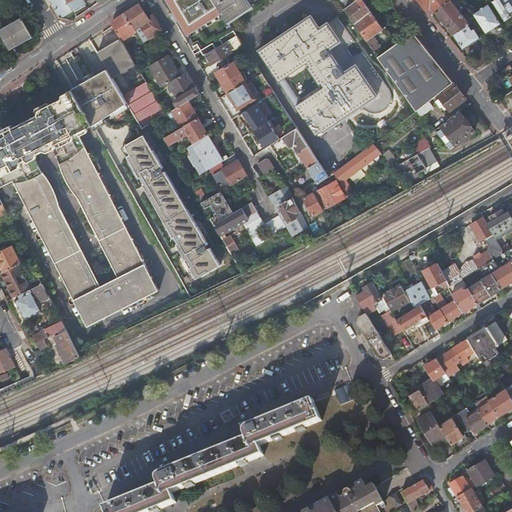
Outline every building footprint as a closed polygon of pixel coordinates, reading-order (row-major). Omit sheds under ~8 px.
[(48,0),(57,18),(86,4),(84,0),(48,0)] [(222,12),(213,0),(167,0),(188,34),(222,12)] [(213,0),(222,12),(229,23),(252,7),(247,0),(356,0),(357,0),(213,0)] [(348,7),(345,10),(367,41),(379,57),(396,44),(364,0),(357,0),(348,7)] [(436,13),(452,1),(451,0),(420,0),(427,9),(431,7),(436,12),(436,13)] [(506,21),(511,16),(511,0),(495,0),(493,2),(506,21)] [(469,25),(473,22),(467,13),(464,15),(452,1),(436,13),(454,35),(455,34),(469,25)] [(502,24),(489,4),(474,14),(487,33),(502,24)] [(140,5),(125,14),(135,29),(140,26),(149,39),(162,30),(154,15),(149,19),(140,5)] [(112,23),(112,24),(121,38),(122,41),(136,32),(135,29),(125,14),(112,23)] [(390,91),(389,88),(362,51),(354,58),(347,48),(355,42),(338,17),(321,29),(312,16),(259,51),(305,119),(306,119),(317,135),(324,131),(324,132),(362,106),(364,108),(366,110),(368,112),(371,113),(373,113),(376,113),(379,113),(381,112),(385,111),(388,108),(390,105),(391,102),(392,98),(391,95),(390,91)] [(22,18),(0,30),(11,50),(33,37),(22,18)] [(473,30),(469,25),(455,34),(464,48),(481,37),(475,29),(473,30)] [(226,42),(237,36),(234,30),(220,39),(223,44),(226,42)] [(396,44),(379,57),(384,64),(417,111),(443,91),(454,82),(433,56),(414,32),(401,41),(396,44)] [(232,52),(243,45),(237,36),(226,42),(232,52)] [(232,52),(226,42),(223,44),(216,48),(206,54),(211,64),(232,52)] [(206,54),(216,48),(213,43),(201,50),(204,56),(206,54)] [(155,62),(149,66),(162,87),(169,83),(181,76),(168,54),(155,62)] [(470,63),(476,70),(488,63),(483,55),(470,63)] [(223,83),(241,72),(235,63),(217,73),(223,83)] [(113,78),(107,69),(81,84),(77,86),(73,89),(74,90),(76,93),(94,125),(94,126),(98,123),(128,104),(123,95),(113,78)] [(178,100),(196,89),(187,72),(181,76),(169,83),(178,100)] [(229,93),(247,83),(241,72),(223,83),(229,93)] [(454,82),(443,91),(446,94),(435,101),(441,109),(443,108),(445,110),(448,109),(450,111),(467,98),(454,82)] [(248,85),(247,83),(229,93),(238,109),(256,99),(254,95),(256,93),(250,83),(248,85)] [(76,93),(74,90),(66,94),(65,95),(64,98),(65,99),(67,98),(76,93)] [(254,147),(258,153),(272,144),(284,137),(297,128),(274,92),(265,98),(270,107),(267,109),(273,118),(276,116),(284,128),(254,147)] [(511,92),(501,100),(505,105),(511,100),(511,92)] [(0,188),(6,186),(14,182),(88,327),(159,291),(80,135),(78,133),(83,130),(88,127),(94,125),(76,93),(67,98),(65,99),(60,101),(52,105),(41,111),(39,115),(33,119),(41,135),(40,135),(41,137),(42,137),(48,149),(52,147),(60,162),(61,164),(62,167),(62,169),(63,172),(64,174),(65,177),(66,177),(70,186),(71,188),(78,197),(101,242),(102,243),(103,245),(104,246),(105,247),(106,248),(107,250),(108,251),(109,252),(109,253),(110,255),(111,257),(112,259),(113,260),(114,262),(115,264),(116,266),(117,268),(117,270),(118,271),(118,273),(119,274),(119,276),(120,278),(102,287),(100,285),(99,284),(98,282),(96,280),(95,278),(95,277),(94,276),(93,275),(92,273),(91,272),(91,270),(90,269),(89,268),(88,266),(86,260),(84,251),(61,207),(58,196),(55,190),(54,188),(54,186),(53,185),(52,183),(51,181),(50,180),(44,172),(43,171),(35,156),(36,155),(30,143),(31,143),(29,141),(20,125),(14,128),(13,125),(6,129),(0,131),(0,188)] [(172,111),(182,127),(198,118),(189,101),(172,111)] [(37,111),(39,115),(41,111),(52,105),(51,104),(48,104),(38,108),(37,111)] [(460,111),(441,126),(443,128),(438,132),(451,150),(463,141),(465,143),(468,140),(467,138),(475,131),(460,111)] [(182,127),(164,137),(168,145),(189,134),(193,141),(190,142),(191,144),(208,135),(198,118),(182,127)] [(89,128),(88,127),(83,130),(78,133),(80,135),(85,133),(88,131),(89,128)] [(297,128),(284,137),(290,148),(295,146),(309,168),(319,162),(317,158),(297,128)] [(191,268),(197,278),(220,265),(210,247),(209,248),(207,244),(208,244),(166,171),(165,171),(163,167),(164,167),(145,134),(127,145),(132,154),(129,156),(141,178),(142,177),(146,183),(144,184),(147,189),(174,238),(176,237),(179,243),(178,244),(180,248),(186,258),(188,257),(193,267),(191,268)] [(208,135),(191,144),(188,147),(192,155),(196,152),(202,161),(196,165),(201,174),(209,169),(222,161),(228,158),(227,155),(222,157),(208,135)] [(425,139),(414,147),(418,154),(397,166),(407,179),(427,168),(429,172),(441,166),(425,139)] [(352,148),(358,156),(366,149),(360,142),(352,148)] [(389,149),(382,153),(387,162),(394,158),(389,149)] [(266,159),(258,163),(265,175),(276,168),(270,159),(266,159)] [(225,188),(247,175),(238,160),(225,168),(222,161),(209,169),(217,182),(221,180),(225,188)] [(319,162),(309,168),(319,184),(329,177),(320,162),(319,162)] [(337,181),(319,191),(328,207),(345,197),(337,181)] [(289,222),(303,215),(295,199),(287,185),(273,193),(289,222)] [(201,188),(195,191),(199,197),(205,194),(201,188)] [(314,215),(324,210),(315,193),(312,188),(306,192),(309,196),(305,198),(314,215)] [(216,216),(211,218),(214,223),(228,216),(224,208),(229,205),(221,191),(206,200),(216,216)] [(228,216),(214,223),(232,254),(239,250),(230,234),(226,237),(224,233),(244,221),(257,243),(264,240),(257,227),(264,224),(270,234),(285,226),(279,215),(264,223),(252,202),(228,216)] [(511,225),(503,212),(497,215),(491,219),(498,232),(511,225)] [(483,266),(486,264),(494,260),(502,255),(504,254),(501,249),(484,218),(472,225),(476,233),(481,241),(486,239),(489,244),(489,251),(481,255),(480,253),(473,256),(475,259),(473,261),(467,261),(459,271),(456,264),(443,273),(448,281),(448,283),(450,287),(463,279),(471,274),(476,271),(483,266)] [(20,263),(22,262),(13,246),(0,251),(0,262),(4,271),(20,263)] [(508,259),(511,255),(511,248),(510,250),(504,254),(502,255),(504,258),(508,259)] [(492,274),(501,289),(511,282),(511,281),(511,261),(500,269),(494,260),(486,264),(488,267),(492,274)] [(13,298),(20,294),(32,288),(20,263),(4,271),(1,272),(11,291),(10,292),(13,298)] [(433,288),(448,281),(443,273),(438,264),(431,267),(424,271),(432,287),(433,288)] [(476,271),(481,280),(489,276),(485,269),(483,266),(476,271)] [(477,283),(481,280),(476,271),(471,274),(477,283)] [(496,292),(501,289),(492,274),(489,276),(481,280),(491,295),(496,292)] [(485,299),(491,295),(481,280),(477,283),(474,284),(469,288),(478,303),(485,299)] [(38,301),(49,296),(43,283),(32,288),(20,294),(21,296),(15,299),(25,318),(40,311),(36,303),(38,301)] [(357,297),(366,312),(367,314),(372,311),(377,308),(374,304),(382,299),(381,299),(373,283),(365,288),(367,291),(364,292),(357,297)] [(391,310),(392,312),(410,302),(401,285),(392,290),(383,295),(384,297),(391,310)] [(432,298),(433,297),(436,295),(433,288),(432,287),(428,289),(428,290),(432,298)] [(471,308),(478,303),(469,288),(466,290),(464,287),(452,294),(455,300),(463,312),(471,308)] [(417,297),(421,305),(432,298),(428,290),(426,291),(425,290),(419,294),(420,295),(417,297)] [(387,313),(391,310),(384,297),(381,299),(382,299),(374,304),(377,308),(378,310),(383,307),(387,313)] [(456,317),(463,312),(455,300),(447,305),(446,303),(443,305),(442,304),(439,306),(441,309),(448,322),(456,317)] [(427,322),(431,320),(428,316),(424,309),(421,305),(397,320),(399,324),(403,331),(420,320),(423,324),(427,322)] [(424,309),(428,316),(433,313),(429,306),(424,309)] [(442,326),(448,322),(441,309),(433,313),(428,316),(431,320),(436,329),(442,326)] [(396,335),(403,331),(399,324),(397,320),(392,312),(391,310),(387,313),(381,316),(389,329),(391,328),(396,335)] [(368,341),(379,333),(367,314),(366,312),(363,315),(360,317),(358,323),(368,341)] [(80,356),(78,351),(62,320),(45,328),(46,330),(41,332),(34,335),(40,349),(48,345),(47,343),(51,341),(49,336),(60,332),(61,334),(55,336),(59,344),(62,343),(68,356),(71,361),(80,356)] [(496,322),(488,327),(500,345),(507,340),(496,322)] [(23,330),(26,337),(40,331),(36,323),(26,328),(26,329),(23,330)] [(476,350),(480,357),(484,354),(488,360),(499,353),(496,348),(500,345),(488,327),(479,333),(469,339),(476,350)] [(388,356),(392,354),(379,333),(368,341),(379,358),(384,359),(388,356)] [(467,356),(476,350),(469,339),(461,344),(453,348),(453,349),(461,362),(461,361),(463,364),(470,360),(467,356)] [(456,365),(461,362),(453,349),(445,354),(437,358),(446,372),(449,377),(459,370),(456,365)] [(0,374),(14,368),(5,350),(0,352),(0,374)] [(27,360),(35,376),(44,371),(36,356),(27,360)] [(419,390),(428,404),(441,396),(443,394),(434,380),(446,372),(437,358),(428,364),(425,366),(433,378),(428,380),(418,388),(419,390)] [(479,383),(488,396),(492,393),(483,380),(479,383)] [(490,399),(501,416),(509,411),(511,408),(511,396),(508,389),(504,384),(499,387),(502,391),(490,399)] [(418,410),(427,404),(428,404),(419,390),(409,396),(414,403),(418,410)] [(495,420),(501,416),(490,399),(488,396),(481,401),(483,404),(478,407),(480,410),(489,424),(495,420)] [(115,504),(124,511),(156,511),(161,510),(177,504),(173,496),(172,494),(179,491),(188,488),(196,484),(241,466),(248,463),(264,457),(261,449),(260,447),(267,445),(275,441),(283,438),(298,432),(306,429),(322,422),(314,402),(250,427),(249,427),(248,428),(247,428),(247,429),(246,429),(246,430),(246,431),(245,432),(245,433),(245,434),(247,440),(171,470),(162,474),(161,474),(160,475),(159,475),(159,476),(158,477),(158,478),(158,479),(158,480),(158,481),(160,486),(115,504)] [(481,430),(489,424),(480,410),(459,425),(465,434),(474,429),(475,430),(477,429),(479,428),(481,430)] [(441,438),(446,435),(441,427),(431,412),(418,420),(434,446),(442,440),(441,438)] [(447,437),(452,445),(458,441),(464,436),(453,420),(441,427),(446,435),(447,437)] [(490,467),(486,460),(468,470),(474,480),(477,485),(495,475),(490,467)] [(477,485),(474,480),(468,484),(463,475),(457,479),(450,483),(458,496),(472,488),(477,485)] [(433,489),(427,478),(402,492),(408,504),(412,511),(413,511),(420,509),(417,504),(415,499),(433,489)] [(380,511),(380,510),(386,506),(374,484),(373,485),(367,488),(365,484),(363,481),(356,485),(356,489),(352,491),(351,491),(351,490),(350,490),(349,489),(348,489),(348,490),(347,490),(346,490),(346,491),(345,491),(345,492),(344,493),(344,494),(345,494),(345,495),(341,497),(338,495),(325,502),(315,507),(316,511),(313,511),(311,511),(310,511),(309,511),(308,511),(307,511),(306,511),(305,511),(380,511)] [(508,490),(504,484),(483,495),(483,496),(487,502),(508,490)] [(479,499),(472,488),(458,496),(460,500),(466,510),(466,511),(472,511),(483,506),(487,503),(487,502),(483,496),(479,499)] [(389,497),(396,508),(402,504),(396,493),(389,497)] [(492,511),(491,510),(487,503),(483,506),(472,511),(492,511)]
